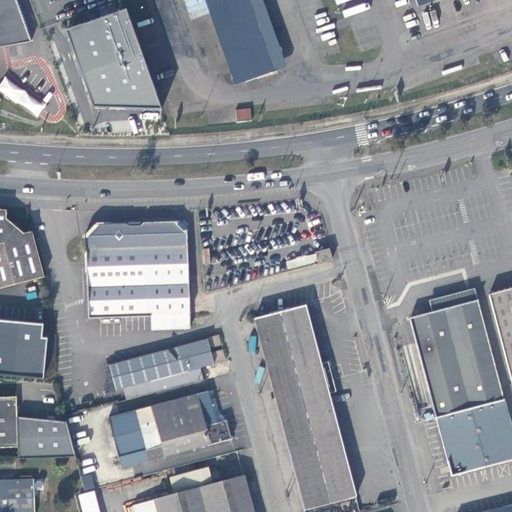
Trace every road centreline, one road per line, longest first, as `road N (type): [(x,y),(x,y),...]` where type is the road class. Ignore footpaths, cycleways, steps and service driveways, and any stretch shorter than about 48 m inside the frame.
road 1 (unclassified): [(352,264),(219,306),(276,511)]
road 2 (primary): [(29,182),(120,188),(330,171)]
road 3 (primary): [(323,140),(157,157),(32,154)]
road 4 (tertiary): [(419,511),(352,264)]
road 5 (primary): [(511,94),(323,140)]
road 6 (primary): [(330,171),(511,126)]
